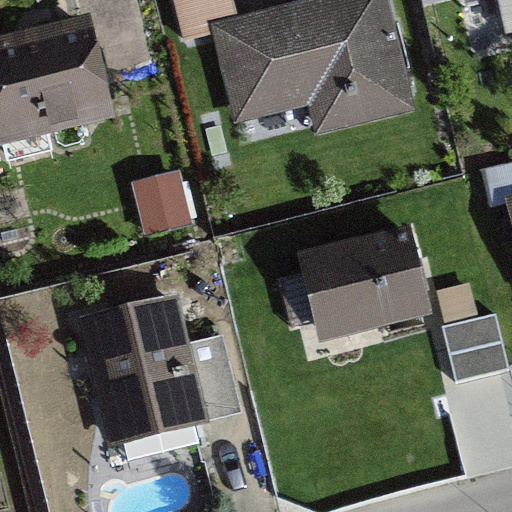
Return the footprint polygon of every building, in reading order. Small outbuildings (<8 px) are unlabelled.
[(233,0),(172,0),(183,45),(213,38),(234,127),(292,113),(297,135),(314,131),(315,135),(415,111),(388,0),(316,0),(238,19),(233,0)] [(511,0),(495,0),(504,36),(511,34),(511,0)] [(0,148),(2,148),(6,166),(55,155),(51,137),(117,122),(93,17),(0,37),(0,148)] [(213,158),(229,154),(221,126),(205,130),(213,158)] [(479,170),(489,211),(505,207),(511,234),(511,161),(491,167),(479,170)] [(179,173),(130,187),(144,239),(193,226),(192,221),(198,220),(188,181),(181,183),(179,173)] [(411,227),(296,255),(301,274),(278,279),(290,331),(313,326),(317,344),(433,316),(411,227)] [(476,318),(470,285),(436,292),(443,324),(476,318)] [(178,296),(77,320),(111,468),(201,447),(198,431),(210,428),(209,424),(242,416),(224,336),(189,344),(178,296)] [(495,317),(443,329),(456,383),(508,370),(495,317)]
